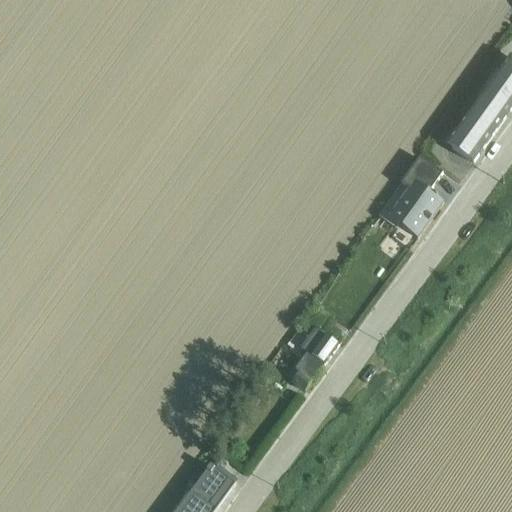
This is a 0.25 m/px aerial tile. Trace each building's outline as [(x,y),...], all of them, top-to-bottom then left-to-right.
[(511,58),(509,56),(487,86),(511,103),(511,58)] [(511,103),(487,86),(466,115),(496,136),(511,113),(511,103)] [(496,136),(466,115),(443,148),(446,150),(449,146),(474,166),(496,136)] [(409,194),(390,221),(419,241),(445,205),(432,195),(445,176),(421,159),(403,185),(409,194)] [(344,301),(329,291),(310,319),(342,340),(348,331),(338,325),(345,315),(337,311),(344,301)] [(301,374),(294,385),(306,394),(340,348),(317,331),(302,350),(309,355),(297,371),(301,374)]
